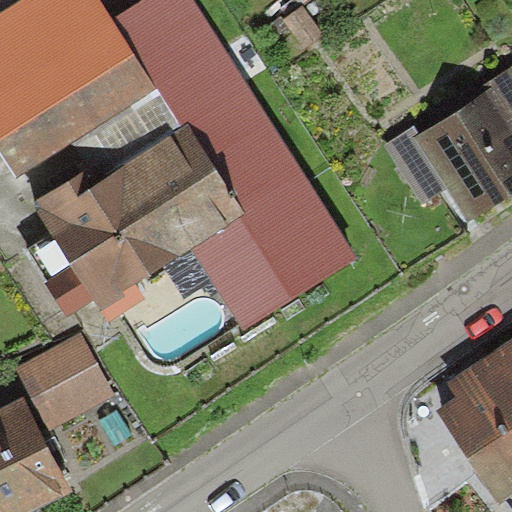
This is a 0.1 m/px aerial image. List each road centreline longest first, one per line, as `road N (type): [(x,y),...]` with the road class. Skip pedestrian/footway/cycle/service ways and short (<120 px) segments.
road 1 (residential): [(171,511),(354,389)]
road 2 (residential): [(354,389),(511,271)]
road 3 (residential): [(354,389),(390,511)]
